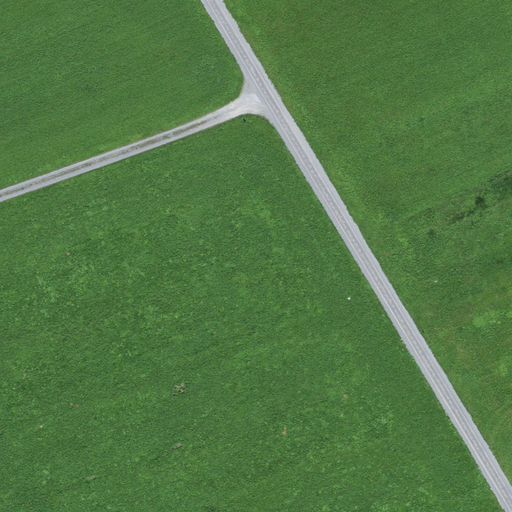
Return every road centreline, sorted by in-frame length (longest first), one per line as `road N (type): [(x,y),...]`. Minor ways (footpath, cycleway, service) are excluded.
road 1 (track): [(217,0),(511,496)]
road 2 (track): [(0,199),(117,159),(271,90)]
